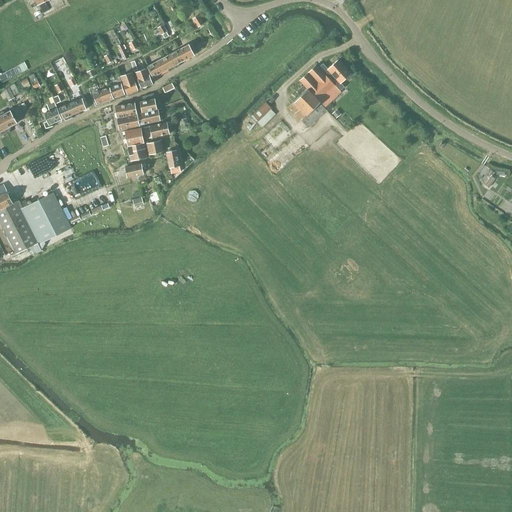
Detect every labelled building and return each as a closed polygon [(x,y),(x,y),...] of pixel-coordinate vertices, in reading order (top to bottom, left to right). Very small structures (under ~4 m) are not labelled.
[(193,19),(197,26),(202,23),(198,17),(193,19)] [(165,25),(159,28),(163,36),(164,35),(167,39),(171,37),(168,33),(169,32),(165,25)] [(136,42),(131,44),(135,51),(139,49),(139,48),(136,42)] [(126,61),(128,60),(129,59),(123,46),(120,47),(126,61)] [(181,51),(180,51),(186,62),(196,56),(191,46),(181,51)] [(186,62),(180,51),(169,57),(175,67),(186,62)] [(108,58),(106,59),(110,66),(115,64),(111,56),(108,58)] [(154,78),(175,67),(169,57),(149,68),(154,78)] [(303,95),(289,108),(309,129),(329,112),(326,108),(343,92),(342,91),(346,87),(343,84),(348,79),(353,75),(340,61),(329,70),(325,67),(325,66),(321,69),(318,66),(301,81),(306,86),(300,91),(303,95)] [(0,86),(24,73),(21,66),(0,77),(0,86)] [(91,80),(98,76),(95,70),(88,73),(91,80)] [(129,96),(139,92),(131,70),(121,74),(129,96)] [(149,76),(147,71),(136,75),(142,90),(153,86),(150,76),(149,76)] [(36,75),(30,77),(30,78),(31,79),(32,82),(33,81),(36,89),(41,87),(38,79),(36,76),(36,75)] [(73,88),(78,85),(75,79),(70,82),(73,88)] [(56,86),(60,93),(65,91),(61,83),(56,86)] [(112,89),(115,99),(127,96),(123,85),(112,89)] [(167,87),(164,89),(166,94),(176,89),(173,85),(167,87)] [(115,100),(115,99),(112,89),(95,95),(98,106),(115,100)] [(11,90),(5,92),(10,102),(16,99),(11,90)] [(144,114),(155,111),(152,96),(144,98),(145,103),(142,104),(144,114)] [(72,104),(76,114),(87,110),(83,99),(72,104)] [(184,100),(167,107),(168,109),(169,111),(177,108),(176,106),(186,103),(184,100)] [(51,112),(45,114),(50,125),(57,122),(59,121),(62,120),(59,111),(58,109),(57,106),(56,103),(49,106),(51,112)] [(261,125),(274,112),(275,111),(267,103),(253,117),(261,125)] [(65,119),(76,114),(72,104),(60,108),(65,119)] [(22,123),(32,118),(25,105),(15,110),(22,123)] [(129,118),(138,116),(136,105),(127,107),(129,118)] [(119,120),(129,118),(127,107),(117,108),(119,120)] [(142,126),(161,122),(159,111),(140,116),(142,126)] [(339,111),(334,115),(338,119),(343,115),(339,111)] [(0,119),(6,132),(19,125),(12,113),(0,119)] [(129,118),(119,120),(121,131),(141,127),(139,116),(138,116),(129,118)] [(191,129),(188,118),(181,121),(184,131),(191,129)] [(255,120),(250,126),(255,131),(260,125),(255,120)] [(148,140),(170,135),(168,127),(171,127),(170,123),(168,124),(145,129),(148,140)] [(126,133),(129,147),(146,144),(142,129),(126,133)] [(162,143),(162,141),(148,144),(151,155),(164,152),(163,149),(166,148),(165,143),(162,143)] [(146,144),(129,147),(133,162),(149,158),(146,144)] [(170,153),(168,153),(171,170),(172,169),(180,168),(181,168),(178,151),(173,152),(172,151),(169,151),(170,153)] [(111,152),(104,154),(106,163),(113,161),(111,152)] [(295,173),(300,168),(297,164),(291,169),(295,173)] [(129,178),(145,175),(143,165),(127,168),(129,178)] [(478,175),(482,178),(485,175),(489,178),(494,172),(485,166),(478,175)] [(489,189),(495,180),(492,177),(485,186),(489,189)] [(5,186),(0,188),(0,221),(18,256),(40,245),(26,216),(17,200),(13,202),(9,194),(5,186)] [(55,193),(22,210),(41,246),(73,229),(55,193)] [(160,202),(157,194),(151,196),(154,205),(160,202)] [(145,206),(143,199),(134,201),(136,208),(145,206)] [(95,216),(105,212),(103,207),(93,211),(95,216)] [(84,221),(93,217),(91,212),(82,216),(84,221)] [(73,225),(83,221),(81,217),(71,221),(73,225)]
